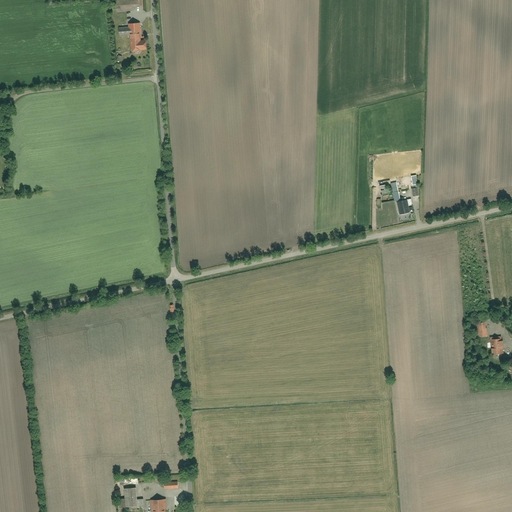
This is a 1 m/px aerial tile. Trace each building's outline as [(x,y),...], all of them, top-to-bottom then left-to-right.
[(139,7),(138,0),(118,0),(119,11),(133,11),(132,7),(139,7)] [(131,52),(143,51),(149,51),(148,40),(142,41),(141,24),(129,24),(130,28),(119,29),(119,37),(130,36),(131,52)] [(385,188),(386,195),(393,193),(395,201),(401,200),(398,183),(391,184),(391,187),(385,188)] [(412,205),(411,200),(397,203),(400,215),(410,213),(409,206),(412,205)] [(488,337),(487,323),(479,323),(480,338),(488,337)] [(487,339),(488,348),(492,348),(493,355),(505,354),(504,339),(495,340),(494,338),(487,339)] [(144,499),(138,500),(138,488),(125,489),(126,499),(120,500),(120,508),(144,506),(144,499)] [(168,511),(167,499),(145,501),(146,505),(152,505),(153,511),(150,511),(149,511),(168,511)]
